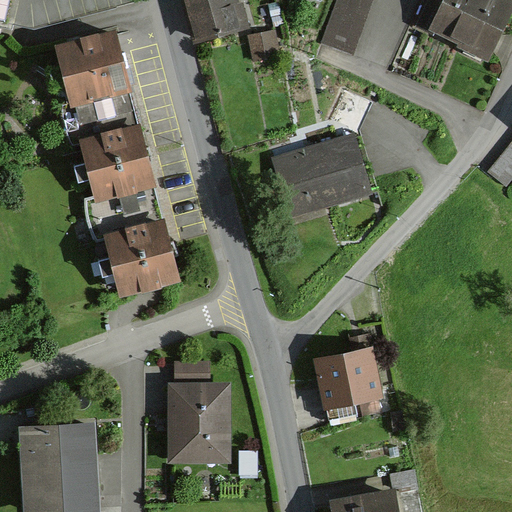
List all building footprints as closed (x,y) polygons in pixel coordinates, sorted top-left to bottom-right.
[(234,0),(184,0),(196,43),(243,31),(234,0)] [(427,0),(419,25),(433,29),(441,0),(427,0)] [(511,2),(507,0),(448,0),(432,36),(487,59),(511,2)] [(112,28),(58,42),(83,135),(137,120),(112,28)] [(277,35),(254,40),(259,62),(281,57),(277,35)] [(137,120),(83,135),(100,194),(153,179),(137,120)] [(353,135),(272,159),(288,213),(369,189),(353,135)] [(511,181),(511,147),(492,173),(509,186),(511,181)] [(153,179),(100,194),(125,285),(178,270),(153,179)] [(370,351),(316,363),(326,410),(380,399),(370,351)] [(211,365),(176,365),(176,382),(211,382),(211,365)] [(231,391),(170,391),(170,465),(231,465),(231,391)] [(99,511),(96,423),(42,426),(45,491),(76,490),(77,505),(65,506),(65,511),(99,511)] [(396,511),(393,493),(333,506),(334,511),(396,511)]
